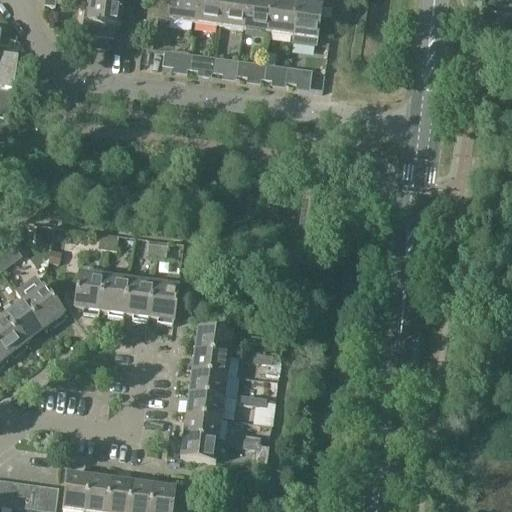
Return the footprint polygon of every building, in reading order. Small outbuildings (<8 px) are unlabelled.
[(44,0),(43,8),(54,9),(55,0),(44,0)] [(119,28),(123,3),(100,0),(89,0),(86,23),(82,22),(80,37),(113,41),(115,28),(119,28)] [(170,0),(167,22),(192,25),(195,0),(170,0)] [(195,0),(192,25),(217,28),(220,0),(195,0)] [(245,0),(220,0),(217,28),(242,32),(245,0)] [(271,2),(257,0),(245,0),(242,32),(266,35),(271,2)] [(266,35),(290,38),(295,5),(271,2),(266,35)] [(321,9),(295,5),(290,38),(317,42),(321,9)] [(332,11),(321,9),(320,20),(331,22),(332,11)] [(0,88),(13,90),(18,58),(0,55),(0,35),(1,30),(0,29),(0,88)] [(164,54),(162,69),(173,70),(175,55),(164,54)] [(186,72),(198,74),(200,59),(188,57),(186,72)] [(213,60),(211,75),(222,77),(224,62),(213,60)] [(247,80),(249,65),(237,64),(235,79),(247,80)] [(272,84),(274,68),(262,67),(260,82),(272,84)] [(284,85),(296,87),(298,72),(286,70),(284,85)] [(0,93),(0,100),(11,102),(13,95),(0,93)] [(98,253),(107,254),(108,242),(99,241),(98,253)] [(117,243),(108,242),(107,254),(116,255),(117,243)] [(147,259),(156,260),(157,249),(148,248),(147,259)] [(166,250),(157,249),(156,260),(165,261),(166,250)] [(13,250),(5,257),(12,266),(19,259),(13,250)] [(47,266),(58,268),(60,255),(49,254),(47,266)] [(98,315),(103,279),(78,276),(73,311),(83,312),(82,316),(96,318),(96,319),(98,319),(98,315)] [(167,288),(152,286),(148,321),(156,322),(156,326),(170,328),(170,329),(171,329),(172,325),(179,279),(168,278),(167,288)] [(123,318),(128,283),(103,279),(98,315),(107,316),(107,319),(121,321),(121,322),(122,322),(123,318)] [(152,286),(128,283),(123,318),(132,319),(131,323),(146,324),(146,325),(147,325),(147,321),(148,321),(152,286)] [(42,289),(22,304),(43,332),(50,327),(53,330),(64,321),(65,321),(66,321),(63,317),(42,289)] [(43,332),(22,304),(2,318),(24,347),(31,342),(33,345),(44,336),(45,337),(46,336),(43,332)] [(2,318),(0,320),(0,356),(4,362),(11,357),(13,360),(24,351),(25,352),(26,351),(23,347),(24,347),(2,318)] [(193,353),(229,358),(232,336),(196,331),(193,353)] [(193,353),(190,375),(226,379),(229,358),(193,353)] [(255,367),(255,362),(256,358),(241,357),(240,365),(255,367)] [(255,362),(255,367),(265,368),(270,368),(270,364),(271,360),(256,358),(255,362)] [(265,368),(264,379),(278,380),(280,365),(270,364),(270,368),(265,368)] [(190,375),(187,396),(223,401),(226,379),(190,375)] [(220,422),(223,401),(187,396),(184,417),(220,422)] [(234,407),(250,409),(251,400),(235,399),(234,407)] [(265,402),(251,400),(250,409),(264,411),(265,402)] [(254,420),(273,423),(275,407),(266,406),(265,411),(255,410),(254,420)] [(184,417),(181,439),(217,444),(220,422),(184,417)] [(214,466),(217,444),(181,439),(178,461),(214,466)] [(228,450),(243,452),(245,444),(230,441),(228,450)] [(259,445),(245,444),(243,452),(258,454),(259,445)] [(511,511),(511,462),(470,457),(462,511),(511,511)] [(60,511),(83,511),(88,480),(65,477),(60,511)] [(83,511),(105,511),(110,483),(88,480),(83,511)] [(127,511),(131,486),(110,483),(105,511),(127,511)] [(11,486),(0,484),(0,509),(7,510),(11,486)] [(7,510),(18,511),(21,488),(11,486),(7,510)] [(148,511),(151,488),(131,486),(127,511),(148,511)] [(30,511),(34,489),(21,488),(18,511),(21,511),(30,511)] [(171,511),(174,492),(151,488),(148,511),(171,511)] [(42,511),(45,491),(34,489),(30,511),(42,511)] [(54,511),(57,492),(45,491),(42,511),(54,511)]
